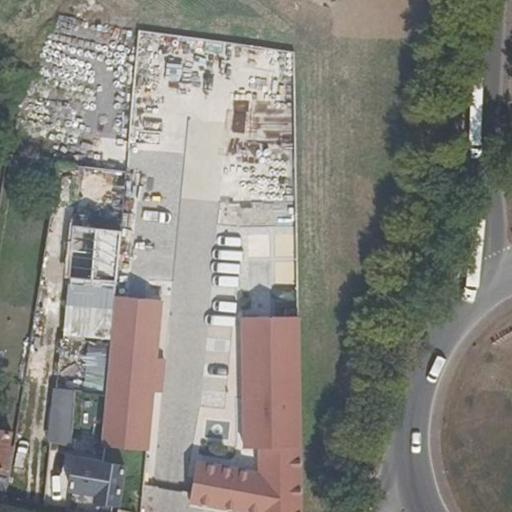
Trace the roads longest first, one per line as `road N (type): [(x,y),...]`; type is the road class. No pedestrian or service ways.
road 1 (secondary): [(489,0),(481,106),(489,225),(466,302)]
road 2 (secondary): [(466,302),(435,338),(415,381),(408,452)]
